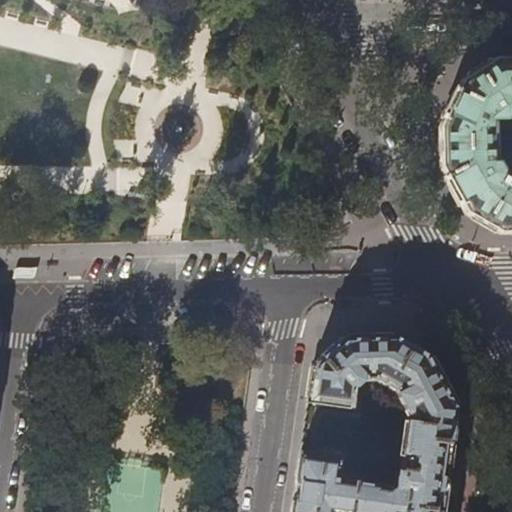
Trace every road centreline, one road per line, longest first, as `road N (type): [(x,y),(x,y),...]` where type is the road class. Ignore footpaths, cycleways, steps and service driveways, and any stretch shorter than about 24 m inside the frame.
road 1 (residential): [(439,286),(302,8)]
road 2 (residential): [(289,289),(25,295)]
road 3 (unclassified): [(258,511),(289,289)]
road 4 (residential): [(511,8),(302,8)]
road 5 (residential): [(25,295),(0,470)]
road 6 (unclassified): [(439,286),(511,420)]
road 7 (residential): [(439,286),(289,289)]
